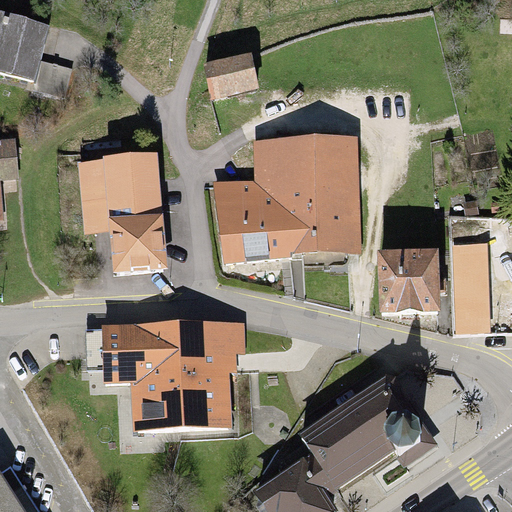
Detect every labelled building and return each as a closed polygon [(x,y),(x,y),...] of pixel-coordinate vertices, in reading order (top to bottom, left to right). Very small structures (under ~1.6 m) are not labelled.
[(0,27),(0,78),(35,86),(45,38),(0,27)] [(246,67),(206,75),(212,104),(252,96),(246,67)] [(14,151),(0,152),(0,188),(16,187),(14,151)] [(223,196),(225,272),(361,268),(358,152),(256,155),(257,195),(223,196)] [(154,158),(82,165),(88,229),(112,227),(115,269),(164,264),(154,158)] [(485,246),(454,248),(458,332),(488,331),(485,246)] [(436,252),(381,253),(382,308),(437,307),(436,252)] [(244,336),(104,338),(105,391),(133,390),(134,438),(232,436),(231,388),(245,388),(244,336)] [(302,446),(334,495),(426,434),(394,386),(302,446)] [(335,511),(308,470),(261,501),(268,511),(335,511)] [(0,511),(13,511),(0,490),(0,511)]
